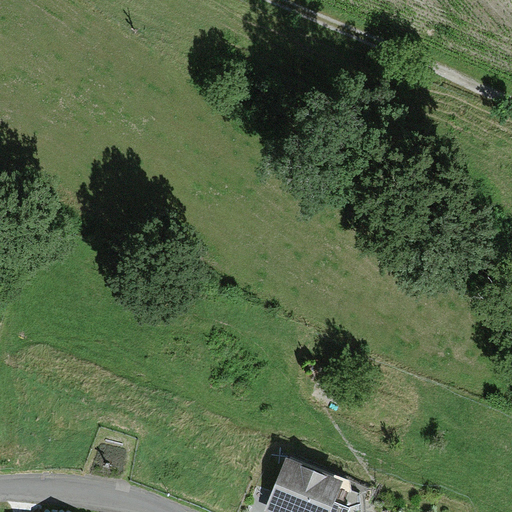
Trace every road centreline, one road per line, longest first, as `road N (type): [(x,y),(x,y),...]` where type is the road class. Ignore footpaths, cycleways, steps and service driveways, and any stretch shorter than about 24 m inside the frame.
road 1 (track): [(278,0),(511,100)]
road 2 (residential): [(0,486),(87,487),(165,511)]
